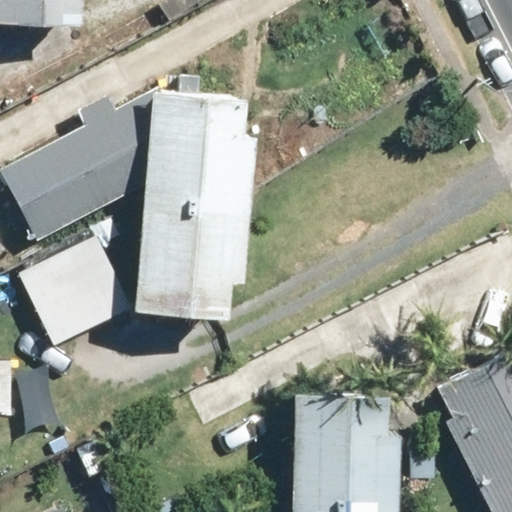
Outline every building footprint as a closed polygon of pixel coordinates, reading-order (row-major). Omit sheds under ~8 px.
[(0,0),(0,8),(87,11),(87,0),(0,0)] [(244,120),(247,84),(161,78),(145,298),(233,305),(236,266),(246,267),(257,121),(244,120)] [(147,175),(114,113),(6,169),(39,232),(147,175)] [(135,301),(101,227),(17,265),(51,339),(135,301)] [(511,511),(511,350),(438,386),(499,511),(511,511)] [(20,358),(0,356),(0,410),(16,412),(20,358)] [(395,413),(396,381),(297,379),(293,511),(401,511),(404,413),(395,413)] [(197,511),(185,488),(153,505),(157,511),(197,511)]
